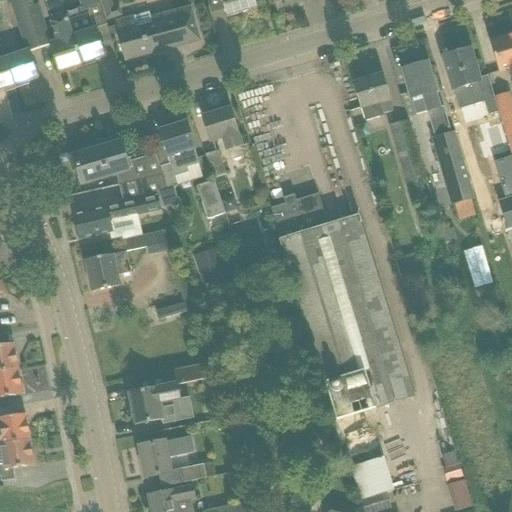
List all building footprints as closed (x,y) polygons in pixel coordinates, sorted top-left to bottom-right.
[(23,0),(8,0),(26,53),(28,52),(29,53),(39,50),(31,24),(26,9),(23,0)] [(49,45),(52,54),(58,73),(68,69),(68,68),(81,64),(67,21),(63,8),(60,0),(43,0),(51,23),(57,42),(51,44),(49,45)] [(100,0),(101,1),(106,21),(116,19),(109,0),(100,0)] [(220,0),(226,18),(257,9),(253,0),(220,0)] [(38,6),(26,9),(31,24),(43,20),(38,6)] [(198,40),(192,21),(189,12),(152,23),(149,12),(115,21),(118,32),(116,33),(125,62),(126,62),(125,61),(166,49),(166,50),(167,49),(166,45),(195,36),(196,40),(198,40)] [(89,14),(67,21),(81,64),(94,60),(94,61),(104,57),(89,14)] [(511,36),(490,43),(496,63),(499,73),(509,70),(511,80),(511,36)] [(1,90),(14,86),(5,59),(1,47),(0,47),(0,91),(1,91),(1,90)] [(453,91),(459,111),(484,103),(488,116),(499,113),(487,77),(479,79),(469,49),(443,58),(453,91)] [(5,59),(14,86),(27,81),(28,83),(37,79),(29,53),(28,52),(26,53),(5,59)] [(427,64),(403,71),(408,90),(416,116),(440,109),(435,93),(438,92),(434,78),(431,79),(427,64)] [(382,76),(353,85),(361,109),(364,121),(379,116),(392,112),(389,101),(382,76)] [(500,96),(495,98),(511,154),(511,106),(508,94),(505,95),(500,96)] [(203,119),(210,142),(223,138),(227,151),(240,147),(237,135),(238,135),(237,133),(236,133),(230,111),(203,119)] [(390,127),(408,186),(426,181),(408,122),(390,127)] [(160,132),(170,164),(158,167),(161,175),(161,177),(166,191),(174,189),(177,188),(174,177),(187,173),(186,169),(199,165),(192,143),(186,124),(185,124),(185,125),(161,132),(160,132)] [(451,134),(431,139),(451,207),(471,201),(474,200),(454,132),(451,134)] [(81,185),(100,179),(129,171),(120,144),(91,153),(90,149),(68,155),(73,172),(77,171),(81,185)] [(206,155),(213,179),(226,175),(219,151),(206,155)] [(155,155),(140,159),(146,180),(161,177),(161,175),(158,167),(155,155)] [(511,158),(495,164),(506,200),(498,203),(507,231),(511,229),(511,158)] [(215,182),(196,187),(207,220),(225,215),(215,182)] [(271,209),(286,259),(288,267),(337,422),(414,398),(358,218),(328,227),(318,195),(271,209)] [(134,203),(97,212),(75,217),(77,226),(75,229),(76,236),(80,238),(80,240),(111,233),(113,240),(126,237),(122,221),(161,212),(158,199),(154,200),(134,203)] [(150,255),(169,251),(165,232),(125,240),(127,252),(148,248),(150,255)] [(192,257),(204,289),(229,281),(218,248),(192,257)] [(92,293),(111,289),(119,287),(117,276),(131,273),(126,253),(85,262),(92,293)] [(286,259),(272,264),(274,271),(288,267),(286,259)] [(159,320),(189,311),(187,304),(157,313),(159,320)] [(0,372),(18,370),(14,345),(11,345),(0,346),(0,372)] [(205,380),(202,366),(182,370),(160,374),(162,380),(163,387),(128,395),(134,426),(149,423),(162,420),(163,425),(181,422),(177,401),(180,401),(177,386),(185,384),(205,380)] [(0,398),(2,398),(22,395),(18,370),(0,372),(0,398)] [(0,445),(30,441),(25,415),(0,419),(0,445)] [(164,443),(139,448),(145,479),(170,474),(168,459),(195,454),(192,438),(164,443)] [(30,441),(0,445),(0,477),(0,478),(1,483),(15,480),(13,469),(34,466),(30,441)] [(454,452),(441,457),(445,468),(446,468),(458,464),(454,452)] [(361,498),(390,492),(382,458),(353,464),(361,498)] [(445,468),(443,469),(447,481),(463,477),(459,464),(458,464),(446,468),(445,468)] [(203,465),(180,470),(183,484),(205,479),(203,465)] [(448,484),(453,511),(469,509),(464,481),(448,484)] [(194,511),(192,501),(196,500),(194,487),(178,490),(148,496),(151,511),(194,511)] [(386,494),(361,502),(364,511),(382,511),(391,510),(386,494)] [(220,511),(251,511),(250,503),(220,509),(220,511)]
